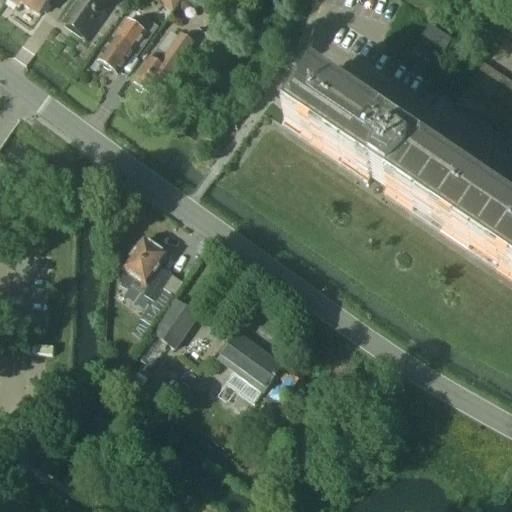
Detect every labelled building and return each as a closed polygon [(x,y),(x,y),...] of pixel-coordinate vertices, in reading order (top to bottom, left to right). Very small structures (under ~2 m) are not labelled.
[(39,19),(52,0),(6,0),(5,2),(18,11),(21,7),(30,13),(30,12),(39,19)] [(89,41),(112,8),(100,0),(78,0),(63,22),(89,41)] [(163,0),(160,5),(173,13),(181,0),(163,0)] [(115,44),(100,65),(102,67),(103,70),(108,73),(110,73),(117,77),(131,56),(138,61),(157,35),(140,23),(135,29),(127,23),(113,43),(115,44)] [(511,40),(511,23),(503,37),(511,40)] [(434,68),(450,44),(430,30),(414,54),(434,68)] [(169,89),(188,61),(197,68),(214,44),(197,32),(187,45),(179,40),(165,60),(156,54),(133,86),(134,88),(135,91),(140,94),(143,94),(150,99),(161,83),(169,89)] [(479,94),(493,74),(482,67),(469,87),(479,94)] [(489,101),(502,80),(493,74),(479,94),(489,101)] [(511,213),(447,169),(417,149),(418,147),(404,137),(403,139),(314,80),(282,129),(511,284),(511,213)] [(499,107),(511,87),(502,80),(489,101),(499,107)] [(509,114),(511,108),(511,86),(511,87),(499,107),(509,114)] [(465,116),(479,94),(469,87),(458,103),(454,109),(465,116)] [(475,122),(489,101),(479,94),(465,116),(475,122)] [(484,129),(499,107),(489,101),(475,122),(484,129)] [(494,135),(509,114),(499,107),(484,129),(494,135)] [(504,142),(511,129),(511,115),(509,114),(494,135),(504,142)] [(169,278),(160,271),(167,260),(144,244),(123,274),(136,283),(132,290),(151,303),(169,278)] [(179,344),(197,319),(176,304),(158,328),(160,330),(144,353),(155,361),(171,339),(179,344)] [(146,314),(136,329),(147,336),(149,333),(157,321),(151,316),(146,314)] [(253,408),(281,371),(237,338),(219,362),(235,375),(226,387),(253,408)]
